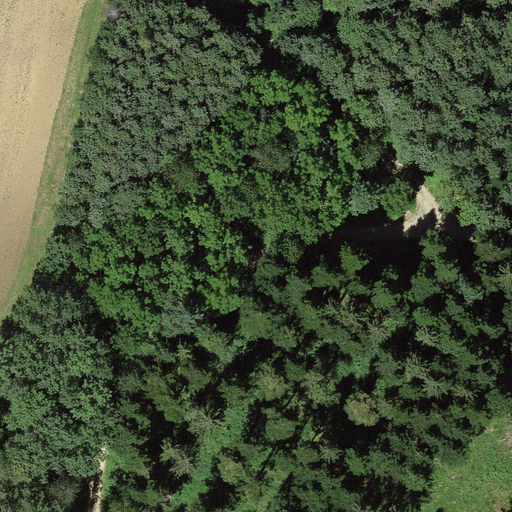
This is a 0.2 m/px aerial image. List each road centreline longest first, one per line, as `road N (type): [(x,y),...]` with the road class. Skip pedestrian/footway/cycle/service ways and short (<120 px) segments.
road 1 (track): [(91,511),(107,397),(140,341),(198,293),(296,243),(436,222),(511,225)]
road 2 (track): [(179,0),(320,102),(418,188),(436,222)]
